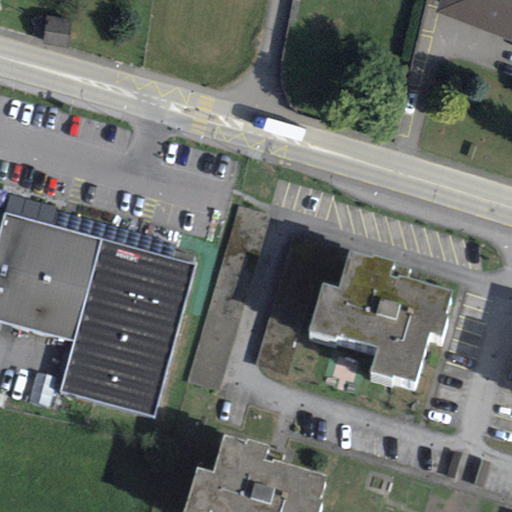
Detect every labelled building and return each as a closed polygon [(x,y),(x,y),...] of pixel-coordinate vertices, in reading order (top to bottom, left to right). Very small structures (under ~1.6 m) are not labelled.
[(511,0),(464,0),(511,18),(511,0)] [(50,42),(73,44),(75,18),(52,17),(50,42)] [(204,371),(232,378),(272,215),(242,208),(210,341),(208,341),(204,355),(208,355),(204,371)] [(15,217),(0,275),(0,321),(87,344),(74,395),(159,418),(199,265),(15,217)] [(324,298),(312,342),(379,360),(372,384),(417,396),(430,346),(441,349),(454,303),(391,287),(395,275),(350,263),(339,302),(324,298)] [(197,481),(188,511),(321,511),(328,489),(265,471),(268,459),(224,446),(213,485),(197,481)]
